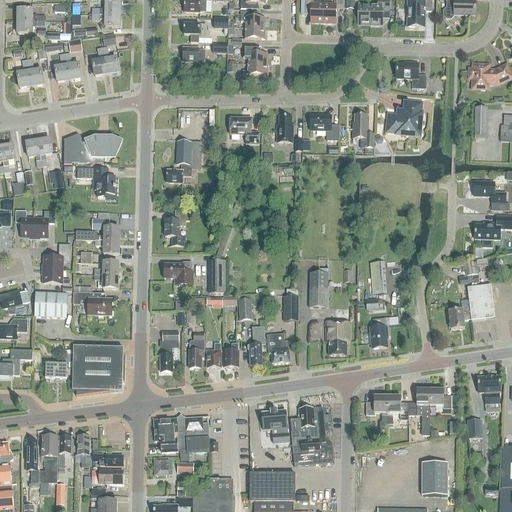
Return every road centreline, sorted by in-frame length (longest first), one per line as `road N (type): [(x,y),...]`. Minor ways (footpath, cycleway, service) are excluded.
road 1 (tertiary): [(138,406),(145,102)]
road 2 (tertiary): [(138,406),(348,380)]
road 3 (residential): [(431,364),(422,280),(451,240),(450,189)]
road 4 (residential): [(375,52),(471,47),(492,28),(497,0)]
road 5 (residential): [(0,123),(145,102)]
road 6 (residential): [(145,102),(284,99)]
road 7 (unclassified): [(346,511),(348,380)]
